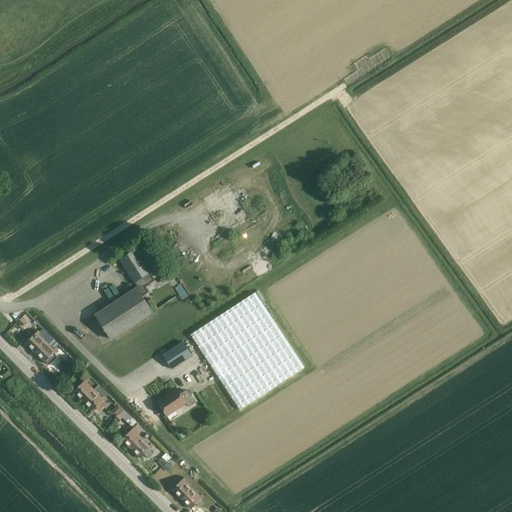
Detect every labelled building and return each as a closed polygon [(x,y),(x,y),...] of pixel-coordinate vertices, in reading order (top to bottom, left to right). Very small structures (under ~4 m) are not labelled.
[(149,293),(144,286),(154,280),(135,250),(120,260),(137,288),(136,288),(95,315),(111,340),(153,313),(142,297),(149,293)] [(225,312),(190,335),(240,409),(247,404),(304,367),(255,292),(225,312)] [(22,326),(26,322),(22,318),(18,322),(22,326)] [(38,331),(25,344),(35,353),(40,348),(46,342),(46,341),(50,338),(42,331),(40,333),(38,331)] [(40,348),(35,353),(45,363),(46,362),(49,365),(57,357),(54,353),(57,350),(56,348),(59,345),(50,337),(50,338),(46,341),(46,342),(40,348)] [(178,369),(187,362),(186,360),(192,356),(183,342),(163,355),(172,369),(176,366),(178,369)] [(63,359),(59,364),(62,366),(66,370),(68,368),(70,366),(75,361),(74,360),(71,357),(70,356),(64,361),(63,359)] [(74,370),(70,366),(66,370),(70,374),(74,370)] [(86,379),(73,392),(83,401),(94,390),(87,382),(88,381),(86,379)] [(94,390),(83,401),(93,411),(96,407),(102,402),(105,398),(105,397),(108,394),(99,385),(94,390)] [(180,393),(178,389),(157,403),(166,416),(186,403),(188,407),(195,403),(186,389),(180,393)] [(118,405),(114,409),(115,410),(119,414),(123,409),(119,405),(118,405)] [(117,421),(111,425),(114,428),(119,423),(118,423),(123,418),(132,427),(136,423),(137,423),(133,418),(132,418),(131,417),(123,409),(119,414),(114,418),(117,421)] [(134,427),(121,440),(131,449),(142,438),(135,431),(137,429),(134,427)] [(184,430),(179,434),(182,439),(187,435),(184,430)] [(142,438),(131,449),(141,459),(145,455),(148,459),(154,453),(150,450),(154,446),(151,444),(150,445),(142,438)] [(162,457),(158,462),(158,463),(162,467),(167,462),(163,458),(162,457)] [(167,462),(162,467),(166,470),(171,466),(167,462)] [(176,485),(171,490),(181,500),(193,488),(186,481),(187,480),(184,477),(181,481),(176,485)] [(193,488),(181,500),(191,510),(196,504),(199,507),(203,503),(200,500),(204,496),(201,494),(200,495),(193,489),(193,488)]
